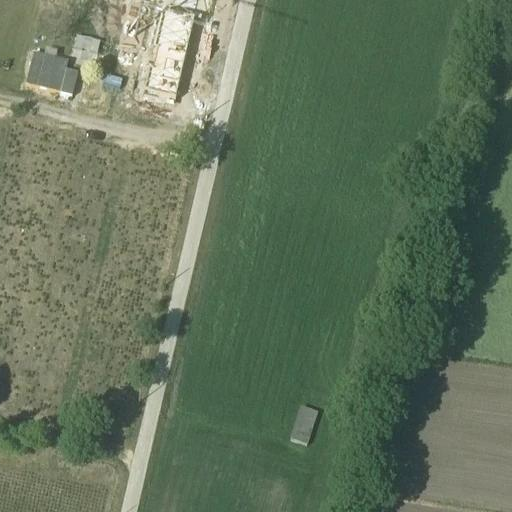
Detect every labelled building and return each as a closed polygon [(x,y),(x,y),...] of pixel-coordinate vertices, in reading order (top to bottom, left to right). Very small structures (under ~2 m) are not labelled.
[(197,82),(202,56),(149,45),(144,73),(156,75),(150,110),(188,117),(195,82),(197,82)] [(137,104),(106,95),(102,108),(134,116),(137,104)] [(124,117),(105,112),(102,121),(121,126),(124,117)] [(47,144),(91,155),(95,143),(50,131),(47,144)] [(327,422),(298,413),(288,445),(317,454),(327,422)]
